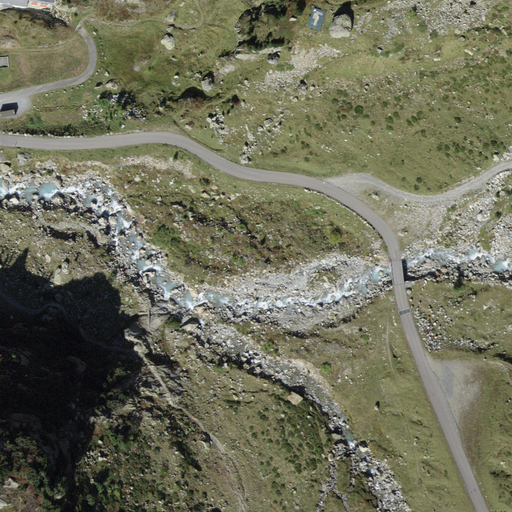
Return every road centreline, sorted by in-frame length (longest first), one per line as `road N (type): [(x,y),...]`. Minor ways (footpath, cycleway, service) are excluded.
road 1 (track): [(321,186),(356,178),(427,198),(511,164)]
road 2 (track): [(0,98),(88,72),(93,52),(80,28)]
